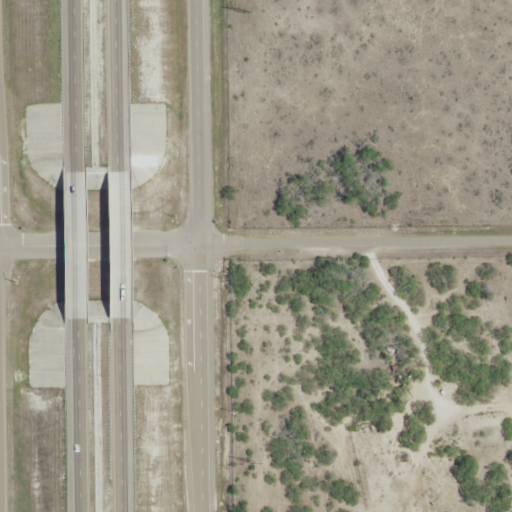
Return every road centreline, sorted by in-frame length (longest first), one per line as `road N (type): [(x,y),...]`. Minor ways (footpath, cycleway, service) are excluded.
road 1 (trunk): [(203,511),(196,0)]
road 2 (residential): [(511,243),(201,246)]
road 3 (tertiary): [(201,246),(0,247)]
road 4 (trunk): [(122,511),(120,317)]
road 5 (trunk): [(75,319),(78,511)]
road 6 (trunk): [(73,0),(76,171)]
road 7 (trunk): [(118,171),(116,0)]
road 8 (trunk): [(76,171),(75,319)]
road 9 (trunk): [(120,317),(118,171)]
